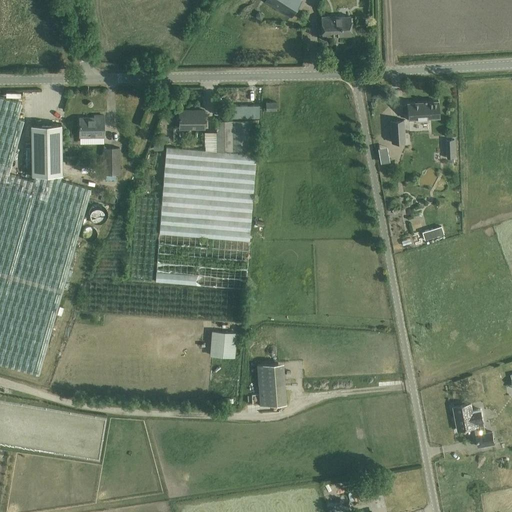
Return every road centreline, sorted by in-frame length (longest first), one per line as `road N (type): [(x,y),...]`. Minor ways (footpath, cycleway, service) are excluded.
road 1 (unclassified): [(436,511),(355,77)]
road 2 (tertiary): [(90,82),(355,77)]
road 3 (tertiary): [(355,77),(511,67)]
